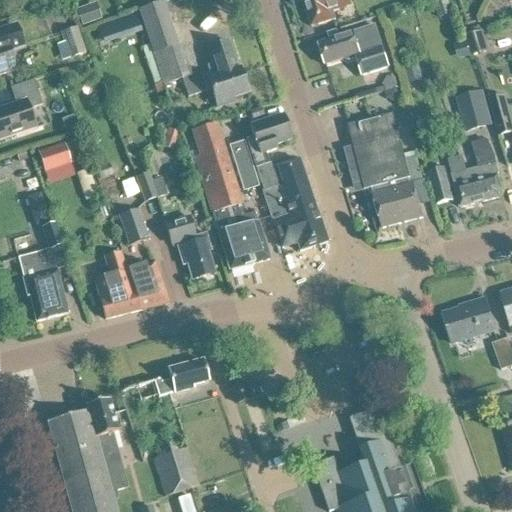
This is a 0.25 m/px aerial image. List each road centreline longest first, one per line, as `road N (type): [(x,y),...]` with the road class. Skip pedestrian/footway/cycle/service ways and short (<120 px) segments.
road 1 (tertiary): [(354,271),(263,0)]
road 2 (unclassified): [(470,511),(399,268)]
road 3 (unclassified): [(267,511),(198,315)]
road 4 (tertiary): [(0,364),(198,315)]
road 5 (tertiary): [(198,315),(268,310),(324,295),(354,271)]
